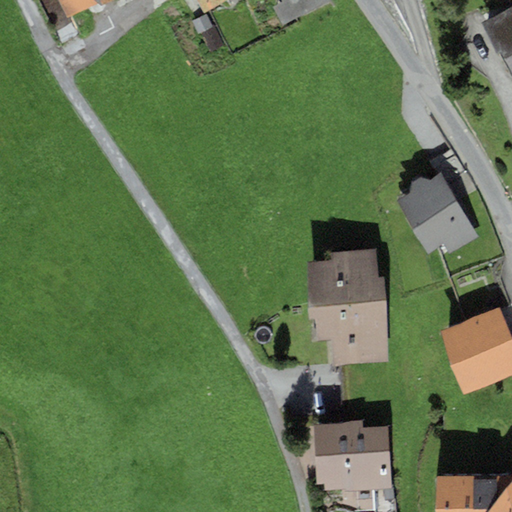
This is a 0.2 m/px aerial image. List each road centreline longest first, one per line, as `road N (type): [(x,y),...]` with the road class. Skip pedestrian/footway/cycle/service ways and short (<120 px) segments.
road 1 (track): [(25,0),(59,71),(254,362),(299,469),(306,511)]
road 2 (residential): [(368,0),(485,174),(511,234)]
